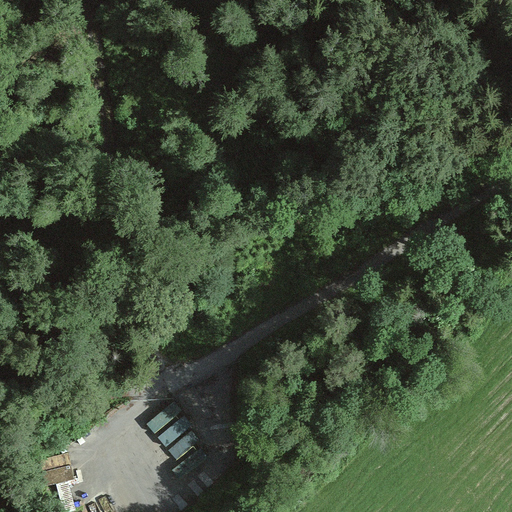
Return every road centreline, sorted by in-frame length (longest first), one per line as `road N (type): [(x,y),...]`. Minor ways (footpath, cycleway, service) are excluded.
road 1 (track): [(99,0),(110,233),(160,379)]
road 2 (residential): [(511,175),(184,372)]
road 3 (track): [(0,404),(184,372)]
road 4 (track): [(97,18),(29,71),(0,116)]
